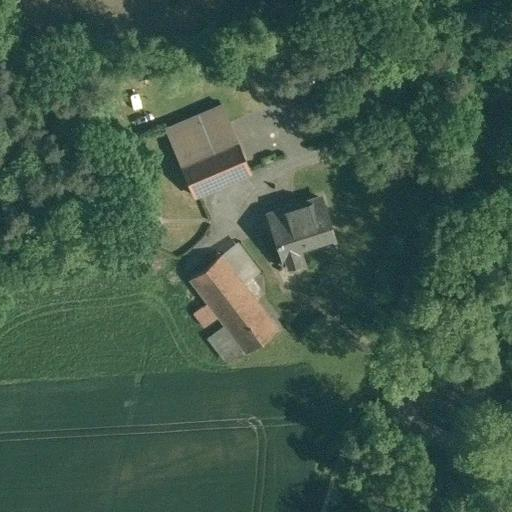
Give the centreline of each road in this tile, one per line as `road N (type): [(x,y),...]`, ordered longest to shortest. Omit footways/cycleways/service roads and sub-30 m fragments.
road 1 (unclassified): [(511,437),(472,449),(447,439),(404,412),(395,387),(401,327),(435,238),(511,102)]
road 2 (unknown): [(494,129),(180,303)]
road 3 (track): [(328,511),(348,428),(381,417),(396,398)]
